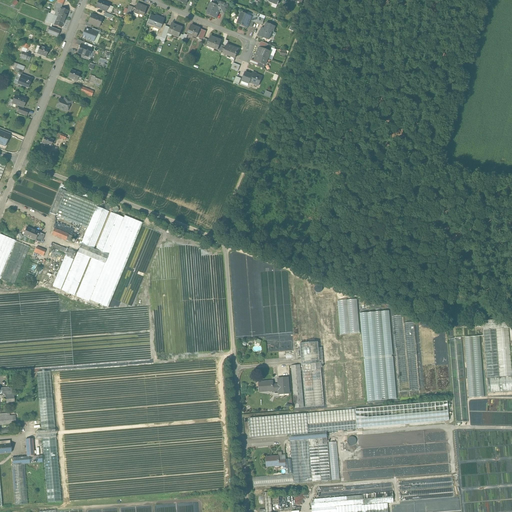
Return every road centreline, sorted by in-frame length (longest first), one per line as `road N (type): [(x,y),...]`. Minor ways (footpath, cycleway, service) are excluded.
road 1 (unclassified): [(246,511),(224,247),(20,158)]
road 2 (residential): [(20,158),(83,0)]
road 3 (residential): [(154,1),(251,40),(245,57)]
